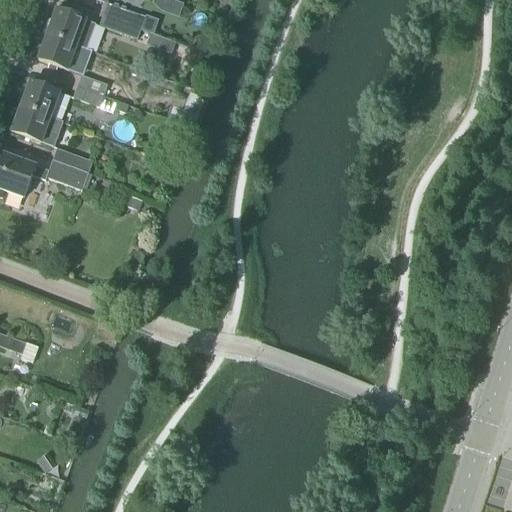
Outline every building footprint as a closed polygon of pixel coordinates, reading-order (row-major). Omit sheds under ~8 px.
[(107,6),(103,17),(141,31),(145,20),(107,6)] [(56,13),(47,37),(86,52),(96,27),(56,13)] [(141,31),(103,17),(99,29),(137,43),(141,31)] [(86,52),(47,37),(37,63),(68,74),(71,64),(81,67),(86,52)] [(81,79),(76,90),(116,105),(120,93),(81,79)] [(29,85),(20,110),(60,124),(69,100),(29,85)] [(128,109),(116,105),(76,90),(72,101),(112,116),(114,112),(125,116),(128,109)] [(60,124),(20,110),(11,135),(41,146),(42,146),(54,150),(63,125),(60,124)] [(188,141),(191,133),(174,128),(172,135),(188,141)] [(52,163),(88,176),(92,165),(56,152),(52,163)] [(52,163),(48,174),(0,156),(0,193),(23,201),(31,179),(45,184),(46,181),(81,194),(88,176),(52,163)] [(37,351),(26,347),(0,337),(0,350),(22,358),(20,362),(32,367),(37,351)]
